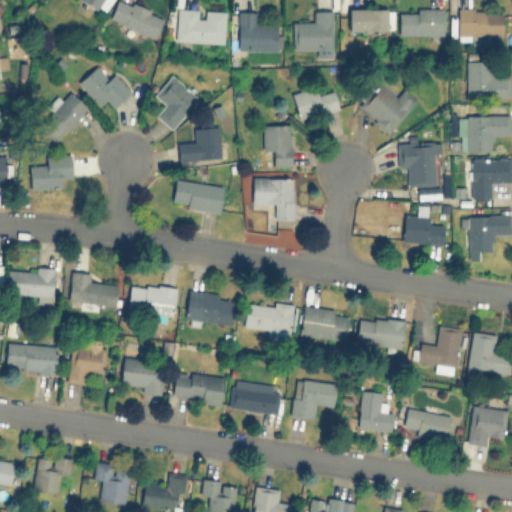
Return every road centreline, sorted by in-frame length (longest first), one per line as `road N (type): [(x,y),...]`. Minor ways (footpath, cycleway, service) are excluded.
road 1 (residential): [(0,410),(511,489)]
road 2 (residential): [(0,224),(115,233),(511,294)]
